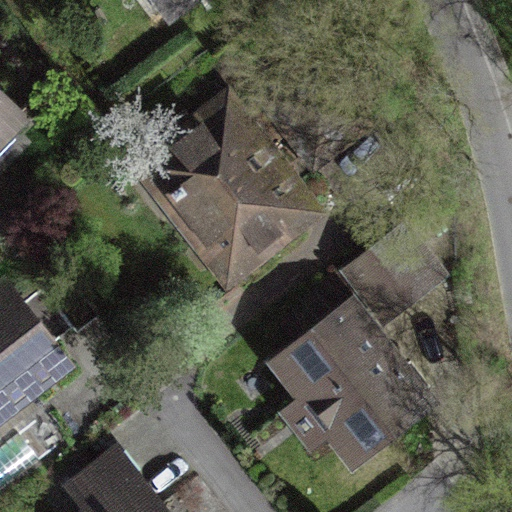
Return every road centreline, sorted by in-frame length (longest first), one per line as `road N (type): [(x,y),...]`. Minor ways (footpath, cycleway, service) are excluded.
road 1 (tertiary): [(445,0),(494,143),(511,227)]
road 2 (residential): [(252,511),(164,392)]
